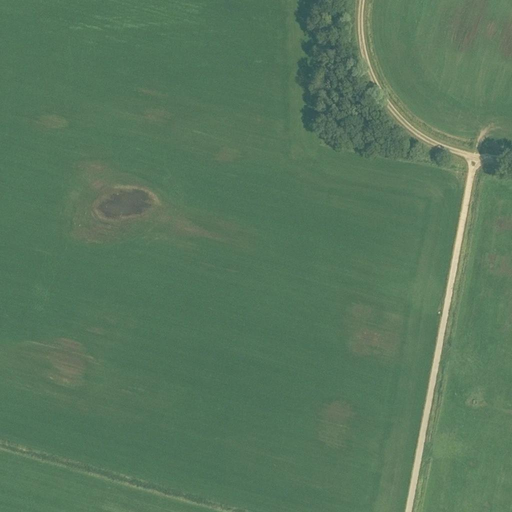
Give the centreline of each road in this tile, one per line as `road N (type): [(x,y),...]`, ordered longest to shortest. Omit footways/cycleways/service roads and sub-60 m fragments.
road 1 (track): [(474,156),(408,511)]
road 2 (track): [(511,164),(437,144),(393,110),(364,57),(361,0)]
